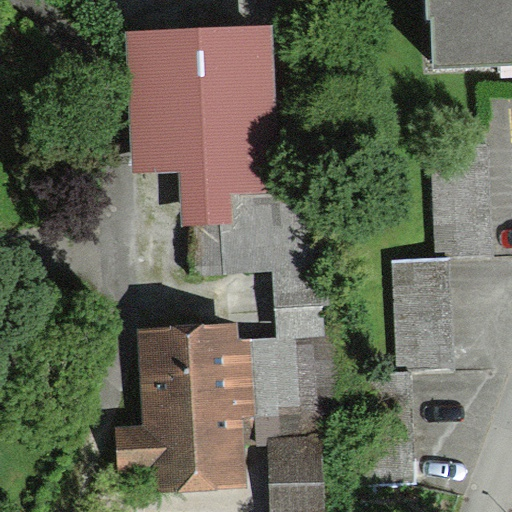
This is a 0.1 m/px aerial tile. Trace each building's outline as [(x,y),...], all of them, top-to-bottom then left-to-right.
[(511,0),(429,0),(431,69),(511,66),(511,0)] [(255,42),(142,46),(146,155),(258,151),(255,42)] [(486,256),(482,151),(434,153),(437,257),(486,256)] [(442,265),(394,266),(397,370),(446,369),(442,265)] [(144,341),(150,493),(235,489),(233,412),(329,409),(327,349),(229,353),(228,338),(144,341)] [(406,382),(355,384),(359,484),(410,482),(406,382)]
